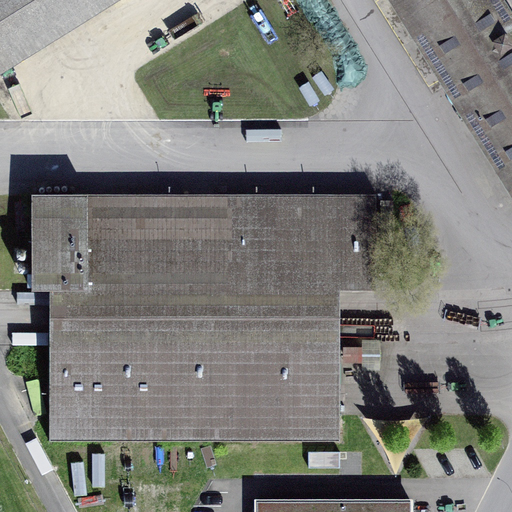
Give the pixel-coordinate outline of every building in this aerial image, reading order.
[(0,0),(0,65),(105,0),(0,0)] [(511,47),(482,0),(409,0),(511,164),(511,47)] [(386,194),(42,194),(42,291),(386,291),(386,194)] [(340,344),(49,344),(49,441),(340,441),(340,344)] [(425,431),(425,417),(369,414),(368,447),(410,448),(411,431),(425,431)] [(256,511),(410,511),(411,501),(257,501),(256,511)]
